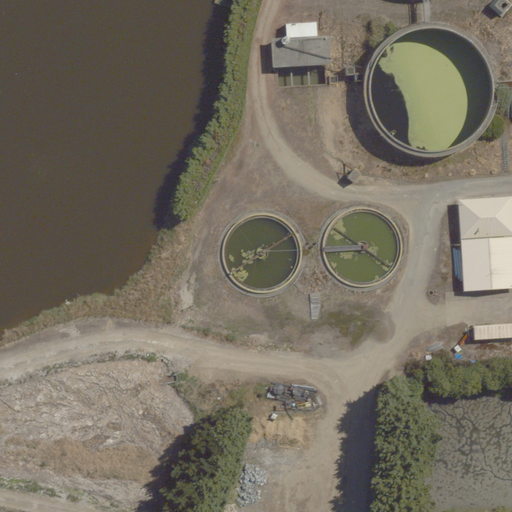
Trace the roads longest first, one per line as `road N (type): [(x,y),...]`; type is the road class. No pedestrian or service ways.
road 1 (track): [(355,511),(361,378),(413,290),(426,253),(425,205),(446,192),(511,187)]
road 2 (track): [(0,368),(63,345),(118,337),(221,361),(361,378)]
road 3 (track): [(271,0),(257,73),(261,106),(287,161),(330,188),(425,205)]
